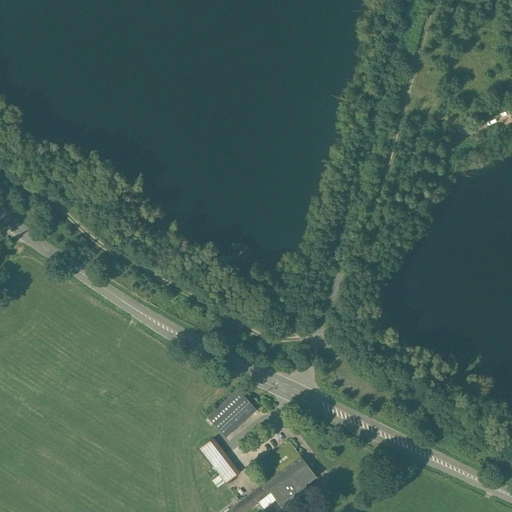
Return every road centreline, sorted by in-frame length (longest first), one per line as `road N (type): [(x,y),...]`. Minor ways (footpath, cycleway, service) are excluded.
road 1 (secondary): [(0,214),(153,322),(511,496)]
road 2 (track): [(293,392),(383,183),(430,0)]
